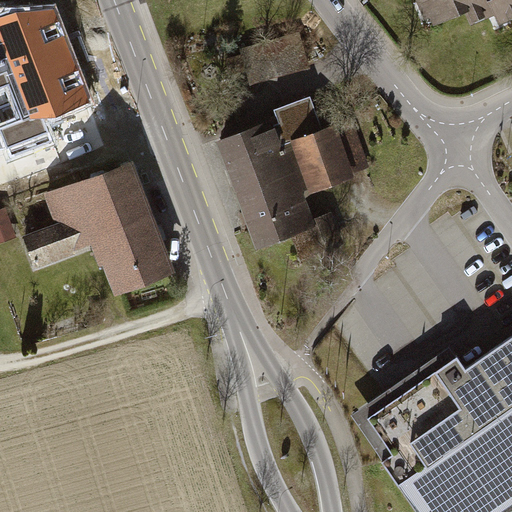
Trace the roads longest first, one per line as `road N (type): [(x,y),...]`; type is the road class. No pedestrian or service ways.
road 1 (primary): [(115,0),(312,511)]
road 2 (residential): [(511,102),(456,137),(435,126),(329,0)]
road 3 (track): [(226,297),(0,367)]
